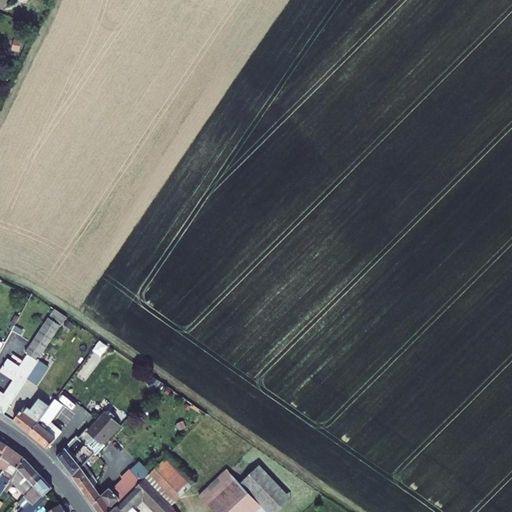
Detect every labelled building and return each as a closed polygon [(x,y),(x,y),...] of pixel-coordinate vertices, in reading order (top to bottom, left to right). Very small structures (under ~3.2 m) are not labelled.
[(53,311),(51,314),(61,322),(63,323),(66,320),(53,311)] [(0,405),(5,408),(20,386),(29,373),(40,357),(37,356),(61,322),(51,314),(27,348),(29,350),(21,362),(9,354),(0,366),(14,376),(4,390),(0,387),(0,405)] [(40,357),(29,373),(36,377),(46,362),(40,357)] [(78,373),(59,396),(71,406),(91,384),(78,373)] [(41,393),(32,403),(43,412),(48,406),(51,402),(41,393)] [(64,402),(56,395),(51,402),(48,406),(43,412),(30,427),(48,443),(55,436),(60,430),(63,427),(57,423),(52,418),(64,402)] [(14,414),(30,427),(43,412),(32,403),(26,398),(14,414)] [(104,406),(89,423),(101,433),(105,437),(121,421),(104,406)] [(72,472),(82,461),(85,459),(95,448),(86,439),(74,452),(65,462),(72,472)] [(1,452),(0,453),(0,462),(4,465),(10,455),(21,462),(26,455),(21,449),(8,441),(1,452)] [(55,449),(65,462),(74,452),(65,441),(55,449)] [(44,474),(26,455),(21,462),(14,471),(31,487),(33,486),(44,474)] [(88,472),(92,469),(85,459),(82,461),(88,472)] [(82,461),(72,472),(78,480),(88,472),(82,461)] [(139,473),(128,461),(120,469),(122,471),(109,484),(108,482),(100,490),(93,483),(84,489),(95,505),(101,511),(105,511),(114,503),(117,500),(115,498),(139,473)] [(264,507),(268,511),(279,511),(293,501),(263,466),(243,483),(264,507)] [(203,493),(214,505),(219,511),(268,511),(264,507),(243,483),(231,469),(203,493)] [(78,480),(84,489),(93,483),(94,482),(88,472),(78,480)] [(183,511),(167,495),(146,473),(116,505),(114,503),(105,511),(183,511)] [(44,474),(33,486),(40,493),(42,490),(44,492),(53,484),(44,474)] [(31,487),(25,489),(35,498),(40,493),(33,486),(31,487)] [(32,500),(35,498),(25,489),(23,491),(32,500)] [(69,511),(59,497),(44,508),(46,511),(69,511)]
